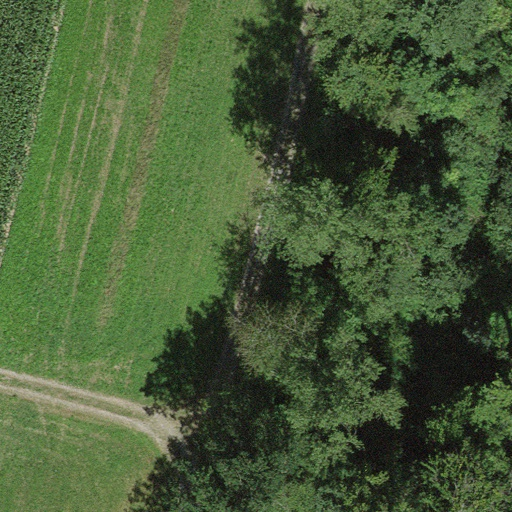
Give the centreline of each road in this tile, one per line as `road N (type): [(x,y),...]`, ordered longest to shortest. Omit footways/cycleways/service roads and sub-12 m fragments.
road 1 (track): [(190,511),(315,0)]
road 2 (track): [(0,380),(209,435)]
